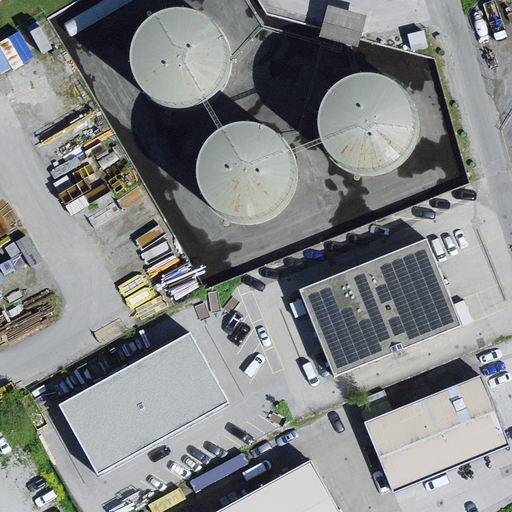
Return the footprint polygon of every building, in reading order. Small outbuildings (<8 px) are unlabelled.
[(215,26),(200,18),(184,16),(168,19),(154,27),(143,39),(136,54),(135,70),(139,86),(148,100),(161,110),(176,115),(193,115),(209,110),(222,100),(231,86),(235,70),(233,53),(227,38),(215,26)] [(369,175),(384,172),(397,165),(408,154),(414,140),(416,125),(412,110),(403,97),(391,88),(377,83),(361,83),(347,88),(335,97),(327,110),(323,124),(324,139),(330,153),(340,165),(354,172),(369,175)] [(260,223),(275,217),(286,208),(294,195),(298,180),(297,166),(290,152),(280,141),(267,134),(252,131),(237,133),(224,140),(213,152),(207,166),(205,181),(209,196),(218,209),(230,218),(245,223),(260,223)] [(337,378),(462,329),(428,244),(303,293),(337,378)] [(99,476),(231,402),(191,332),(60,406),(99,476)] [(392,495),(505,447),(477,380),(364,427),(392,495)] [(337,511),(311,464),(224,511),(337,511)]
